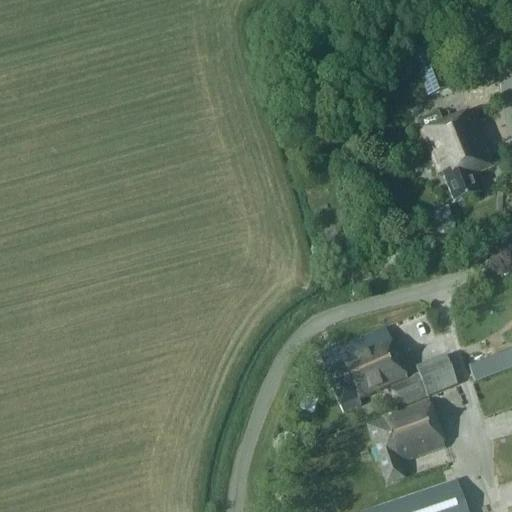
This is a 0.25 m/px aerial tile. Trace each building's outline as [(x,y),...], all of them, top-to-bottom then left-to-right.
[(429,97),(450,90),(436,45),(415,51),(429,97)] [(422,132),(419,133),(435,175),(443,174),(455,205),(478,196),(471,177),(493,169),(471,113),(441,125),(438,115),(425,120),(423,122),(421,124),(421,129),(422,132)] [(457,235),(447,208),(420,218),(430,245),(457,235)] [(404,321),(421,313),(419,308),(402,315),(404,321)] [(380,331),(404,321),(402,315),(376,327),(378,332),(380,331)] [(318,356),(323,369),(322,370),(342,415),(360,407),(358,402),(384,390),(393,411),(427,397),(426,397),(446,388),(436,361),(415,369),(417,376),(406,380),(386,334),(382,335),(380,331),(378,332),(341,348),(340,346),(318,356)] [(468,367),(474,384),(511,368),(511,351),(468,367)] [(404,480),(398,465),(444,449),(427,401),(381,417),(382,421),(366,427),(386,486),(404,480)] [(465,511),(456,482),(447,485),(368,511),(465,511)]
